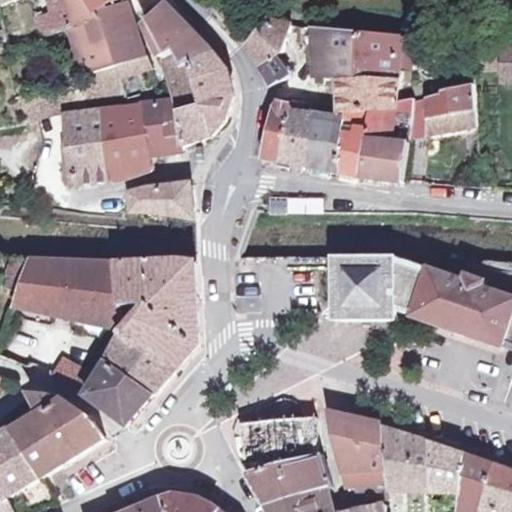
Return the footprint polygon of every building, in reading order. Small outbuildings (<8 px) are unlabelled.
[(72,29),(67,0),(50,0),(54,14),(39,20),(44,38),(72,29)] [(67,0),(72,29),(84,77),(116,67),(149,58),(126,0),(67,0)] [(148,29),(166,62),(179,55),(186,70),(193,66),(217,55),(208,45),(170,7),(148,29)] [(12,9),(0,19),(0,22),(11,35),(25,23),(12,9)] [(272,22),(257,39),(249,48),(261,66),(279,57),(285,53),(293,25),(272,22)] [(403,38),(314,29),(317,77),(342,77),(400,78),(403,38)] [(507,48),(473,47),(474,62),(492,61),(493,71),(506,70),(507,48)] [(166,62),(175,105),(185,148),(213,137),(193,66),(186,70),(179,55),(166,62)] [(217,55),(193,66),(213,137),(227,123),(236,98),(228,71),(217,55)] [(261,66),(269,77),(275,86),(293,76),(279,57),(261,66)] [(119,80),(153,69),(149,58),(116,67),(119,80)] [(116,67),(84,77),(17,97),(23,122),(123,96),(119,80),(116,67)] [(398,103),(400,78),(342,77),(343,111),(373,111),(398,110),(398,103)] [(476,85),(416,99),(412,135),(479,128),(476,85)] [(398,110),(373,111),(363,176),(406,183),(406,181),(412,135),(416,99),(398,103),(398,110)] [(310,166),(317,114),(311,114),(312,104),(286,101),(277,109),(267,158),(310,166)] [(175,105),(141,109),(152,151),(153,158),(175,155),(174,149),(185,148),(175,105)] [(153,158),(152,151),(141,109),(126,111),(64,117),(72,158),(66,158),(72,188),(127,181),(157,171),(153,158)] [(363,176),(373,111),(343,111),(343,118),(343,173),(363,176)] [(343,118),(317,114),(310,166),(343,173),(343,118)] [(134,195),(137,215),(152,214),(197,220),(192,185),(151,192),(134,195)] [(395,255),(329,256),(331,324),(397,323),(396,310),(395,255)] [(511,295),(484,286),(486,279),(467,273),(465,280),(395,255),(396,310),(504,347),(507,338),(511,339),(511,295)] [(26,283),(33,262),(17,260),(11,278),(26,283)] [(120,265),(129,331),(146,308),(201,345),(198,263),(185,261),(120,265)] [(129,331),(120,265),(107,266),(33,262),(26,283),(22,293),(17,308),(129,331)] [(26,283),(11,278),(8,289),(22,293),(26,283)] [(146,308),(129,331),(181,369),(201,345),(146,308)] [(111,361),(158,395),(181,369),(129,331),(111,361)] [(71,385),(80,369),(64,360),(56,377),(71,385)] [(90,397),(131,426),(158,395),(111,361),(100,380),(90,397)] [(84,394),(93,377),(80,369),(71,385),(84,394)] [(90,397),(100,380),(93,377),(84,394),(90,397)] [(47,479),(107,442),(89,421),(66,406),(57,402),(36,395),(34,398),(44,414),(16,430),(47,479)] [(250,473),(321,457),(318,417),(242,424),(250,473)] [(344,474),(388,473),(384,430),(334,417),(344,474)] [(38,485),(47,479),(16,430),(0,439),(0,511),(39,511),(50,507),(38,485)] [(433,445),(384,430),(388,473),(389,486),(389,491),(400,492),(400,482),(435,483),(433,445)] [(464,485),(469,456),(433,445),(435,483),(464,485)] [(511,511),(511,470),(469,456),(464,485),(462,505),(460,511),(511,511)] [(250,473),(262,493),(269,505),(329,488),(321,457),(250,473)] [(359,487),(389,486),(388,473),(344,474),(347,488),(359,487)] [(60,503),(47,479),(38,485),(50,507),(60,503)] [(462,505),(464,485),(435,483),(437,502),(462,505)] [(390,500),(389,491),(389,486),(359,487),(360,494),(367,495),(367,500),(390,500)] [(334,511),(329,488),(269,505),(272,511),(334,511)] [(223,511),(224,511),(206,501),(180,495),(165,500),(169,511),(223,511)] [(139,511),(169,511),(165,500),(139,511)]
